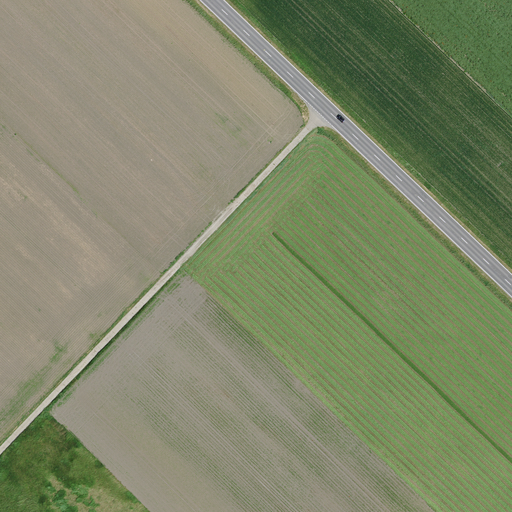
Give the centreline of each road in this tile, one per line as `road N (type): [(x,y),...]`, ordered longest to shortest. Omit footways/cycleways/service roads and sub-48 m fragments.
road 1 (track): [(0,451),(331,112)]
road 2 (secondary): [(511,285),(214,0)]
